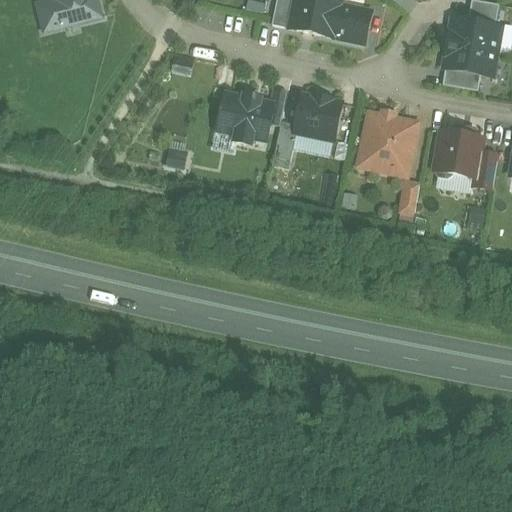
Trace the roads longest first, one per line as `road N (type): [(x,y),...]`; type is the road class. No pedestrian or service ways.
road 1 (trunk): [(511,354),(0,250)]
road 2 (residential): [(379,77),(193,38),(142,0)]
road 3 (residential): [(511,112),(421,97),(379,77)]
